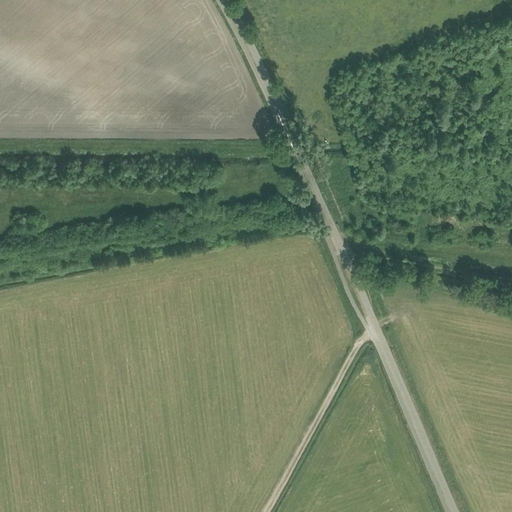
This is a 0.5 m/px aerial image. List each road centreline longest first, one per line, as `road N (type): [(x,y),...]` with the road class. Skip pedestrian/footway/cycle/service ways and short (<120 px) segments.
road 1 (unclassified): [(454,511),(225,0)]
road 2 (track): [(370,332),(267,511)]
